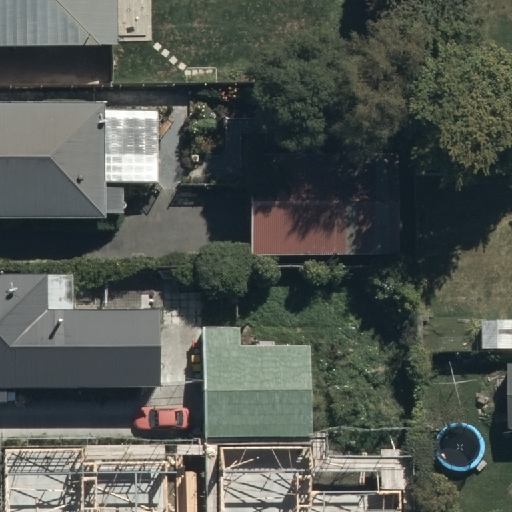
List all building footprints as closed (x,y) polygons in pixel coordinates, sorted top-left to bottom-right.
[(0,0),(0,63),(119,62),(118,0),(0,0)] [(0,236),(107,236),(107,226),(125,226),(125,169),(108,169),(108,121),(0,120),(0,236)] [(401,165),(253,166),(254,271),(402,270),(401,165)] [(75,289),(0,289),(0,406),(162,406),(162,327),(75,328),(75,289)] [(242,338),(203,339),(206,455),(315,452),(312,360),(243,362),(242,338)] [(56,511),(56,469),(0,469),(0,511),(56,511)]
